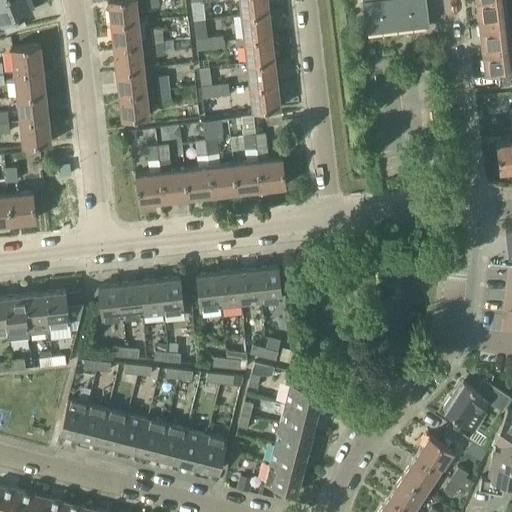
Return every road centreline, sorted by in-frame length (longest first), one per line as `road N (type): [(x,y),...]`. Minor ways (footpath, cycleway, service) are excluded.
road 1 (residential): [(93,247),(69,0)]
road 2 (residential): [(93,247),(335,220)]
road 3 (residential): [(229,511),(0,453)]
road 4 (residential): [(309,0),(335,220)]
road 5 (residential): [(333,511),(368,440),(448,334)]
road 6 (residential): [(463,206),(446,0)]
road 7 (residential): [(448,334),(463,206)]
road 8 (residential): [(335,220),(463,206)]
